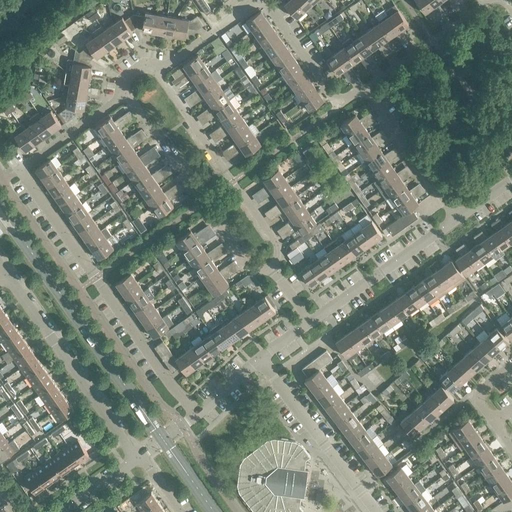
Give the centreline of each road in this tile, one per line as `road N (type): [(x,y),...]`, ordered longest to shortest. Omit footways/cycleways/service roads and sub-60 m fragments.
road 1 (residential): [(196,416),(20,170),(129,95)]
road 2 (residential): [(129,95),(246,260),(273,267)]
road 3 (residential): [(273,267),(275,240),(161,73)]
road 4 (residential): [(137,457),(3,274)]
road 5 (residential): [(376,511),(262,359)]
road 6 (residential): [(312,320),(457,219)]
road 7 (residential): [(457,219),(361,87)]
road 8 (residential): [(263,0),(339,102),(361,87)]
road 9 (residential): [(361,87),(484,0)]
road 10 (residential): [(161,73),(262,0)]
